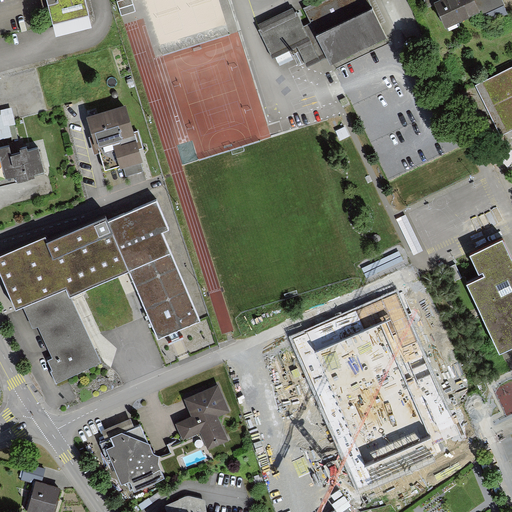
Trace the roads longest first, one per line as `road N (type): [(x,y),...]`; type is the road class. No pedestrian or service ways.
road 1 (residential): [(277,331),(51,433)]
road 2 (unknown): [(0,246),(156,183)]
